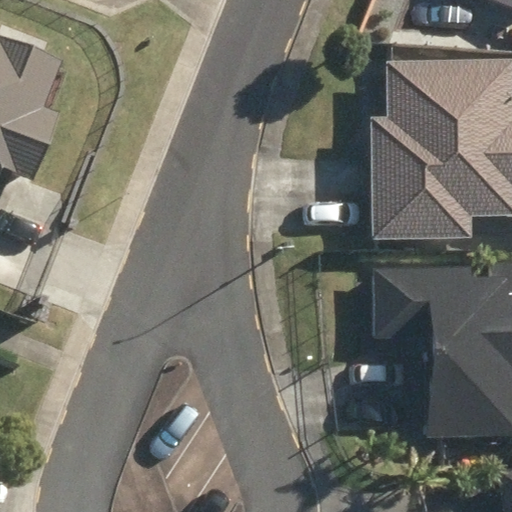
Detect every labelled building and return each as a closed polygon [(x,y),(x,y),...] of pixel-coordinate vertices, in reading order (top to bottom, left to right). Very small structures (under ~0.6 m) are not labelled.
[(511,0),(487,0),(511,9),(511,0)] [(0,175),(25,185),(50,120),(40,116),(58,68),(0,46),(0,175)] [(370,117),(371,238),(466,237),(466,215),(511,214),(511,96),(510,97),(510,62),(384,63),(384,117),(370,117)] [(466,267),(371,269),(373,336),(423,335),(425,433),(511,431),(511,265),(491,266),(491,279),(466,280),(466,267)] [(511,511),(511,472),(497,475),(501,511),(511,511)]
